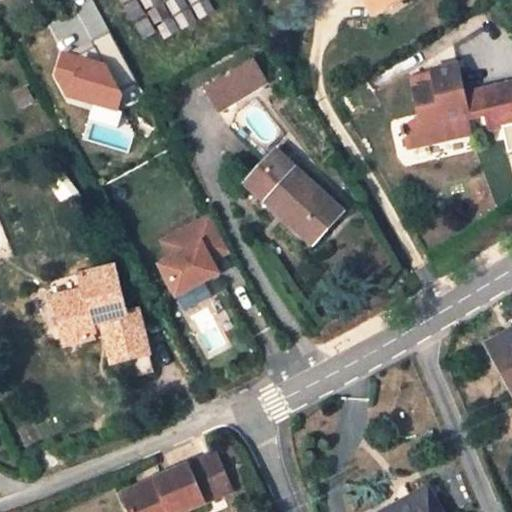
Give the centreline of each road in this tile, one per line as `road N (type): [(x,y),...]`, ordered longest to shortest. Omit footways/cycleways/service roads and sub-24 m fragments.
road 1 (residential): [(511,260),(425,315),(246,404)]
road 2 (residential): [(246,404),(0,505)]
